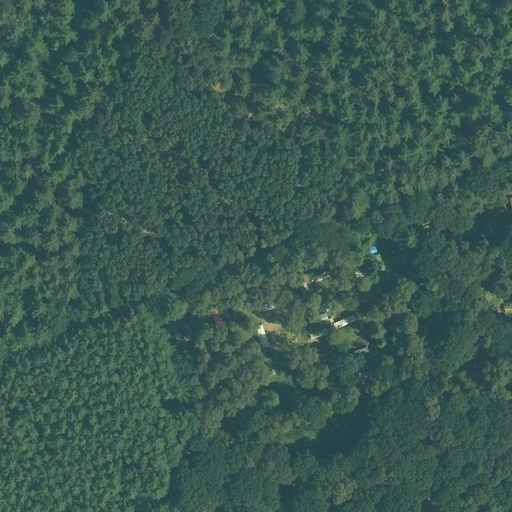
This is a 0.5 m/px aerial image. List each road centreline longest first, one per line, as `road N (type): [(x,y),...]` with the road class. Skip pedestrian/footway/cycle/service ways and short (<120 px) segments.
road 1 (track): [(0,360),(511,147)]
road 2 (track): [(323,225),(382,0)]
